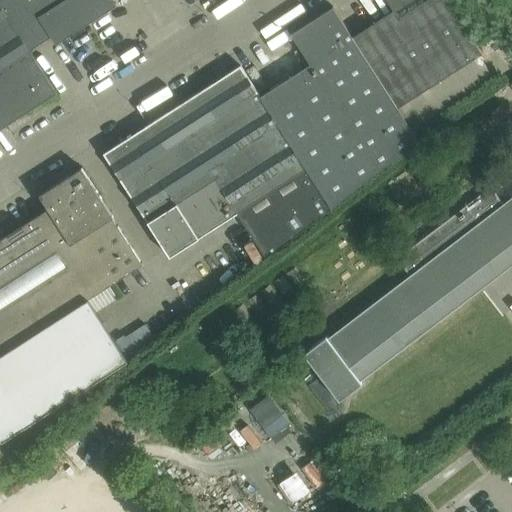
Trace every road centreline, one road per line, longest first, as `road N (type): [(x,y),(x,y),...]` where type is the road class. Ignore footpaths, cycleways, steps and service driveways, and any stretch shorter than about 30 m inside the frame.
road 1 (residential): [(0,173),(267,0)]
road 2 (unknown): [(84,118),(166,276)]
road 3 (unknown): [(194,460),(144,451),(124,457),(45,511)]
